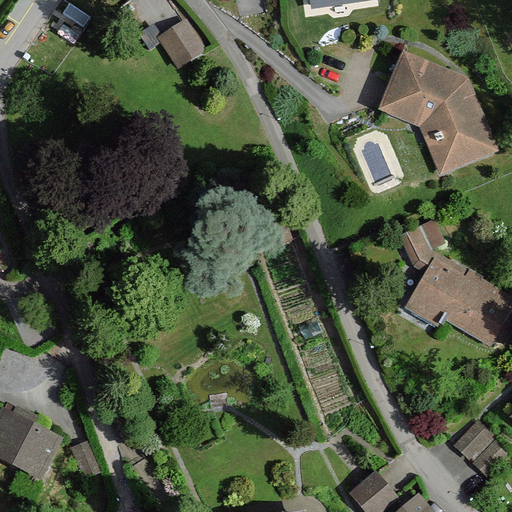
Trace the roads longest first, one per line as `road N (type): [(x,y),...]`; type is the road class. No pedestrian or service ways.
road 1 (residential): [(195,0),(261,104),(405,440),(459,511)]
road 2 (residential): [(0,132),(136,511)]
